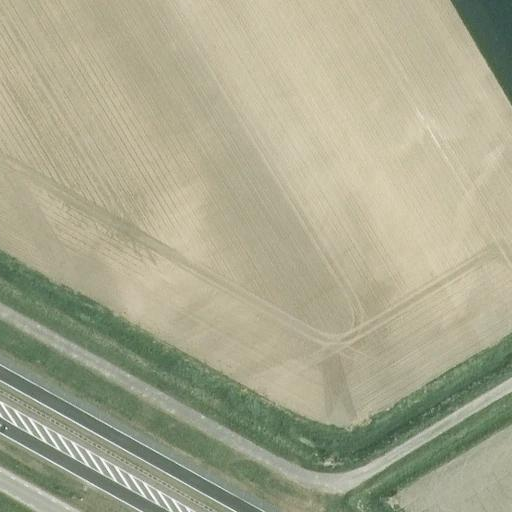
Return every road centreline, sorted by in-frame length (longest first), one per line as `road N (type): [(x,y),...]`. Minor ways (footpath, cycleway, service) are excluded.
road 1 (unclassified): [(0,309),(319,483),(378,466),(511,384)]
road 2 (trunk): [(252,511),(0,371)]
road 3 (trunk): [(0,425),(159,511)]
